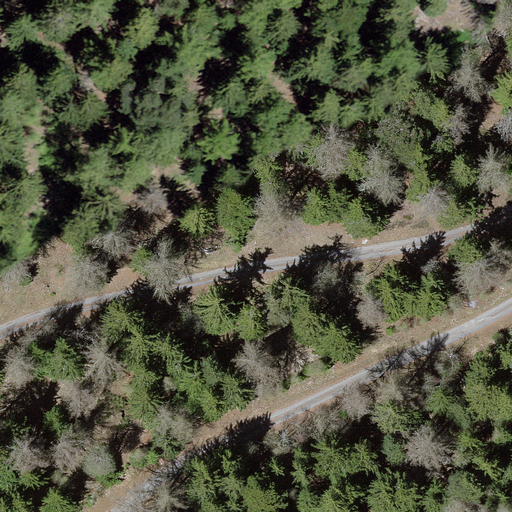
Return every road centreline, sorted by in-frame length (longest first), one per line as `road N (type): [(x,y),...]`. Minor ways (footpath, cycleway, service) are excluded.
road 1 (unclassified): [(511,215),(481,233),(73,303),(0,345)]
road 2 (unclassified): [(133,511),(174,476),(511,307)]
